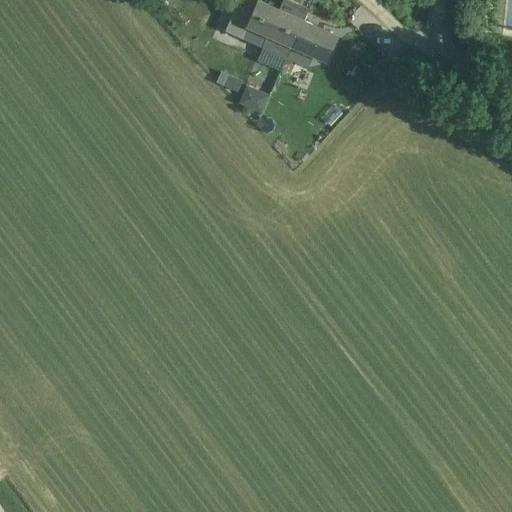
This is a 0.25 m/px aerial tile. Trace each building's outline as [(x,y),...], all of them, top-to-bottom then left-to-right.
[(236,5),(225,30),(241,37),(262,46),(279,8),(259,0),(257,0),(252,12),(236,5)] [(279,8),(262,46),(286,57),(291,45),(302,19),(279,8)] [(302,19),(291,45),(324,60),(336,34),(302,19)] [(221,72),(216,83),(237,93),(242,81),(221,72)] [(263,111),(270,93),(248,85),(242,103),(263,111)]
